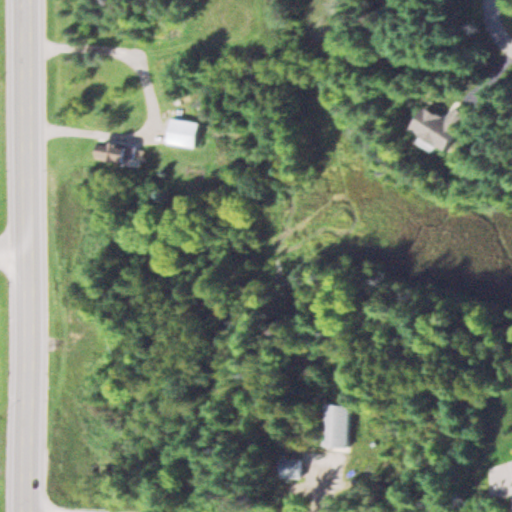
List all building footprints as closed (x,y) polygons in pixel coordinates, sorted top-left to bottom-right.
[(475,112),(459,105),(454,115),(432,105),(420,129),(428,132),(426,138),(455,153),(475,112)] [(207,120),(175,116),(172,143),(203,147),(207,120)] [(140,144),(106,141),(104,161),(138,164),(140,144)] [(348,449),(354,405),(331,402),(325,446),(348,449)] [(302,478),(302,457),(282,457),(282,478),(302,478)]
